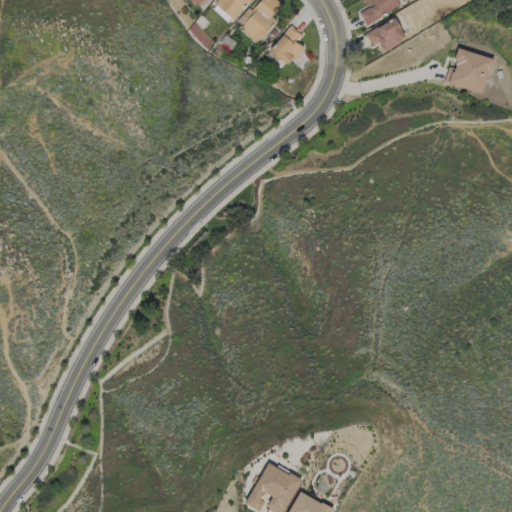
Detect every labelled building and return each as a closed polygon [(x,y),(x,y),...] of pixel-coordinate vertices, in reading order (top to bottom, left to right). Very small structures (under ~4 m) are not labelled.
[(249,0),(216,0),(213,3),(231,20),(249,0)] [(271,24),(266,20),(280,4),(275,0),(256,0),(235,22),(255,41),(271,24)] [(399,6),(395,0),(364,0),(368,7),(357,13),(364,25),(399,6)] [(378,42),(382,50),(404,40),(393,18),(363,32),(370,45),(378,42)] [(267,49),(285,65),(301,47),(294,40),(299,35),(289,25),(267,49)] [(445,83),(479,93),(490,58),(455,48),(449,69),(445,83)] [(281,511),(298,480),(264,462),(242,504),(255,510),(264,493),(270,496),(264,507),(274,511),(281,511)] [(327,511),(329,507),(295,491),(284,511),(327,511)]
